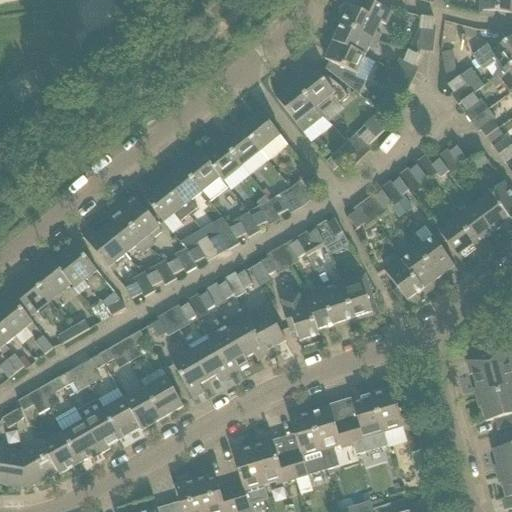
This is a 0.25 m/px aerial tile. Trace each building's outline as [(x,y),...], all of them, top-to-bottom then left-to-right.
[(511,0),(480,0),(479,17),(505,19),(505,14),(511,14),(511,0)] [(345,18),(341,26),(376,42),(377,43),(380,36),(376,33),(380,24),(386,26),(392,13),(366,1),(364,4),(359,2),(355,10),(345,6),(341,16),(345,18)] [(422,30),(420,51),(433,52),(435,31),(432,31),(434,19),(422,18),(420,30),(422,30)] [(331,36),(328,42),(364,58),(369,48),(374,50),(377,43),(376,42),(341,26),(336,38),(331,36)] [(497,61),(504,71),(505,72),(511,66),(511,38),(493,53),(487,46),(472,56),(483,72),(497,61)] [(364,58),(328,42),(326,46),(331,48),(325,61),(329,63),(326,70),(359,96),(365,84),(354,79),(364,58)] [(403,63),(414,68),(419,57),(408,52),(403,63)] [(312,66),(291,82),(314,110),(315,110),(331,97),(338,106),(348,99),(340,88),(327,78),(324,81),(312,66)] [(510,94),(511,93),(511,66),(505,72),(504,71),(493,79),(498,86),(502,83),(510,94)] [(448,87),(453,94),(466,85),(460,78),(448,87)] [(314,110),(291,82),(283,89),(286,93),(276,100),(311,144),(332,127),(322,119),(315,110),(314,110)] [(387,95),(398,100),(403,91),(392,86),(387,95)] [(460,104),(461,105),(466,112),(478,103),(473,95),(460,104)] [(251,121),(240,129),(260,154),(260,153),(268,162),(287,147),(257,109),(247,117),(251,121)] [(359,139),(367,148),(388,129),(376,116),(364,127),(368,131),(359,139)] [(480,131),(486,139),(498,130),(493,122),(480,131)] [(229,132),(218,140),(241,169),(260,154),(240,129),(232,136),(229,132)] [(213,151),(204,158),(203,159),(223,183),(241,169),(218,140),(210,147),(213,151)] [(493,149),(498,156),(511,147),(505,140),(493,149)] [(511,148),(511,147),(498,156),(504,164),(511,158),(511,148)] [(449,154),(458,166),(466,161),(457,148),(449,154)] [(188,158),(178,166),(201,195),(201,194),(209,203),(211,202),(218,211),(234,199),(227,189),(223,183),(203,159),(204,158),(201,154),(191,162),(188,158)] [(469,164),(475,172),(487,163),(482,155),(469,164)] [(333,164),(337,168),(341,173),(349,165),(341,156),(333,164)] [(431,167),(441,179),(448,173),(439,161),(431,167)] [(173,177),(163,185),(188,216),(197,209),(191,202),(201,195),(178,166),(169,173),(173,177)] [(409,173),(418,185),(426,179),(417,167),(409,173)] [(392,186),(401,198),(409,192),(399,180),(392,186)] [(321,190),(313,181),(304,188),(311,198),(321,190)] [(488,191),(485,193),(511,229),(511,195),(503,184),(490,194),(488,191)] [(188,216),(163,185),(154,192),(151,188),(141,196),(163,224),(174,216),(180,223),(188,216)] [(374,199),(383,211),(391,205),(382,193),(374,199)] [(484,200),(471,209),(491,236),(501,228),(506,235),(511,230),(511,229),(485,193),(481,196),(484,200)] [(134,196),(116,210),(145,246),(152,241),(148,237),(160,228),(134,196)] [(405,199),(393,208),(400,218),(412,208),(405,199)] [(272,206),(278,217),(288,211),(282,200),(272,206)] [(460,212),(453,216),(481,254),(491,247),(486,240),(491,236),(471,209),(463,216),(460,212)] [(112,225),(105,231),(125,256),(136,247),(139,251),(145,246),(116,210),(107,218),(112,225)] [(251,218),(257,229),(267,223),(261,212),(251,218)] [(347,219),(356,231),(364,225),(355,213),(347,219)] [(481,254),(453,216),(447,221),(450,225),(439,234),(463,267),(481,254)] [(343,234),(335,221),(327,226),(334,239),(343,234)] [(230,230),(236,241),(246,235),(240,224),(230,230)] [(125,256),(105,231),(97,236),(92,230),(82,238),(111,274),(118,269),(114,265),(125,256)] [(308,236),(315,250),(324,245),(316,232),(308,236)] [(209,242),(215,253),(225,247),(219,236),(209,242)] [(421,243),(415,248),(438,279),(449,271),(452,275),(457,272),(433,240),(424,247),(421,243)] [(289,247),(297,260),(305,256),(298,242),(289,247)] [(96,272),(74,243),(63,251),(64,252),(56,259),(53,261),(72,285),(71,286),(74,290),(96,272)] [(188,254),(194,264),(205,258),(199,248),(188,254)] [(438,279),(415,248),(408,253),(411,257),(402,264),(422,291),(425,295),(430,292),(427,288),(438,279)] [(72,285),(53,261),(50,258),(38,267),(37,266),(27,274),(50,303),(71,286),(72,285)] [(276,272),(268,259),(260,264),(268,277),(276,272)] [(422,291),(402,264),(399,259),(393,264),(396,268),(386,275),(397,289),(393,292),(396,297),(400,294),(410,307),(419,300),(416,296),(422,291)] [(167,266),(173,276),(184,271),(178,260),(167,266)] [(157,272),(147,278),(146,278),(152,288),(153,288),(163,282),(157,272)] [(146,278),(147,278),(145,273),(133,280),(136,284),(126,290),(131,300),(142,294),(144,299),(155,292),(153,288),(152,288),(146,278)] [(236,278),(244,291),(252,286),(245,273),(236,278)] [(50,303),(27,274),(17,282),(18,283),(7,292),(28,320),(29,319),(50,303)] [(373,302),(365,275),(341,283),(353,320),(355,325),(378,317),(375,306),(370,307),(368,304),(373,302)] [(218,288),(225,302),(234,297),(226,283),(218,288)] [(335,290),(324,294),(335,326),(334,327),(336,331),(341,329),(340,325),(353,320),(341,283),(333,285),(335,290)] [(317,296),(306,300),(307,304),(318,337),(323,335),(322,331),(334,327),(335,326),(324,294),(323,289),(315,291),(317,296)] [(0,303),(2,307),(0,308),(0,319),(15,338),(26,329),(29,333),(36,328),(29,319),(28,320),(7,292),(0,297),(0,303)] [(199,299),(206,312),(215,308),(207,294),(199,299)] [(318,337),(307,304),(302,305),(299,296),(280,302),(289,329),(291,334),(296,333),(301,348),(312,344),(310,340),(318,337)] [(58,310),(70,325),(81,316),(70,302),(58,310)] [(107,310),(112,318),(125,310),(120,302),(107,310)] [(180,310),(188,323),(196,318),(188,305),(180,310)] [(254,317),(247,321),(268,357),(270,361),(281,355),(277,348),(286,343),(269,314),(257,321),(254,317)] [(241,325),(229,331),(245,360),(253,355),(257,363),(268,357),(247,321),(245,316),(238,320),(241,325)] [(0,352),(2,355),(8,350),(5,346),(15,338),(0,319),(0,352)] [(85,322),(70,330),(76,339),(89,331),(85,322)] [(167,335),(159,322),(151,327),(159,340),(167,335)] [(214,334),(208,338),(231,378),(249,367),(245,360),(229,331),(226,327),(214,334)] [(76,339),(70,330),(58,337),(63,346),(76,339)] [(129,339),(135,349),(146,343),(140,333),(129,339)] [(35,344),(45,356),(53,350),(43,338),(35,344)] [(189,349),(191,353),(208,381),(216,377),(220,384),(231,378),(208,338),(189,349)] [(474,390),(476,401),(511,390),(511,354),(510,356),(507,344),(466,362),(470,376),(473,375),(476,389),(474,390)] [(109,350),(99,356),(105,366),(114,361),(109,350)] [(208,381),(191,353),(179,360),(177,356),(169,360),(193,400),(203,394),(199,386),(208,381)] [(14,356),(7,362),(16,374),(24,368),(14,356)] [(105,366),(99,356),(89,362),(95,372),(105,366)] [(16,374),(7,362),(0,367),(0,368),(9,380),(16,374)] [(68,374),(58,379),(64,390),(74,384),(68,374)] [(64,390),(58,379),(48,385),(54,395),(64,390)] [(166,379),(145,391),(162,420),(183,408),(166,379)] [(393,390),(372,396),(384,434),(386,443),(387,449),(406,444),(409,454),(422,451),(409,405),(398,408),(393,390)] [(511,390),(476,401),(479,408),(481,408),(485,423),(494,421),(497,432),(511,427),(511,390)] [(145,391),(126,402),(125,402),(140,429),(140,430),(141,432),(162,420),(145,391)] [(358,420),(346,424),(353,447),(365,443),(364,439),(374,436),(377,446),(386,443),(384,434),(372,396),(352,402),(358,420)] [(18,403),(21,408),(23,413),(34,407),(28,397),(18,403)] [(124,400),(104,411),(103,411),(121,441),(140,430),(140,429),(125,402),(126,402),(124,400)] [(77,413),(83,423),(101,455),(110,450),(108,448),(121,441),(103,411),(104,411),(98,401),(77,413)] [(329,408),(310,414),(325,467),(326,467),(327,471),(339,468),(333,449),(341,446),(342,450),(353,447),(346,424),(335,427),(329,408)] [(23,421),(18,411),(10,415),(15,425),(23,421)] [(289,458),(296,480),(300,495),(312,492),(307,473),(325,467),(310,414),(290,420),(300,454),(289,458)] [(15,425),(10,415),(2,420),(7,430),(15,425)] [(83,423),(63,435),(80,464),(92,457),(93,460),(101,455),(83,423)] [(63,435),(43,446),(42,446),(57,473),(59,476),(80,464),(63,435)] [(273,442),(251,448),(263,486),(264,486),(275,483),(276,485),(296,480),(289,458),(278,461),(273,442)] [(21,454),(28,490),(57,473),(42,446),(43,446),(41,443),(21,454)] [(494,467),(497,477),(511,473),(511,445),(493,451),(497,466),(494,467)] [(242,487),(231,491),(237,511),(250,511),(248,505),(266,499),(267,500),(268,500),(264,486),(263,486),(251,448),(232,454),(242,487)] [(0,485),(28,490),(21,454),(0,450),(0,485)] [(511,473),(497,477),(499,485),(502,485),(506,500),(511,497),(511,473)] [(215,476),(195,482),(203,511),(237,511),(231,491),(220,494),(215,476)] [(181,511),(203,511),(195,482),(175,488),(181,511)]
